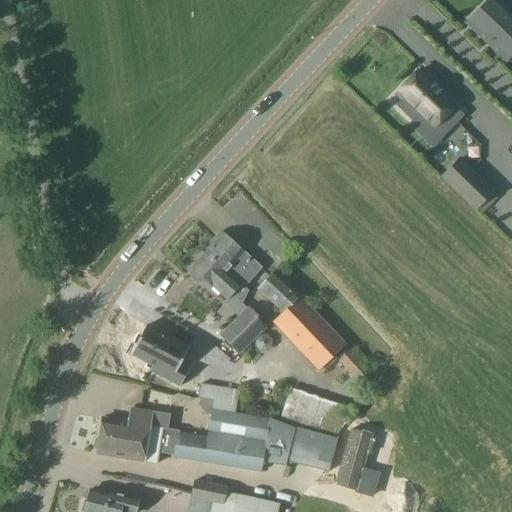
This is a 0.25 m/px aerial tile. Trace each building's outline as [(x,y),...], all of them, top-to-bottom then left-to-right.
[(511,16),(495,0),(488,0),(465,24),(500,57),(511,44),(511,16)] [(455,98),(480,75),(450,44),(426,68),(455,98)] [(418,114),(442,136),(461,115),(451,106),(454,103),(418,70),(396,93),(402,99),(397,104),(413,120),(418,114)] [(511,83),(507,78),(489,95),(496,102),(511,87),(511,83)] [(511,90),(492,108),(506,123),(511,117),(511,90)] [(475,164),(494,154),(480,126),(460,136),(475,164)] [(493,191),(459,159),(441,178),(475,210),(493,191)] [(222,234),(205,253),(245,288),(262,270),(222,234)] [(249,292),(249,291),(205,253),(191,268),(211,287),(212,286),(236,308),(242,302),(249,292)] [(271,323),(318,372),(346,345),(300,296),(299,297),(273,272),(256,290),(282,313),(271,323)] [(219,336),(239,355),(267,327),(248,308),(219,336)] [(143,331),(127,361),(148,372),(146,377),(177,393),(187,374),(178,369),(186,353),(143,331)] [(358,385),(372,373),(348,347),(335,359),(358,385)] [(239,394),(227,391),(201,385),(198,399),(223,404),(235,407),(239,394)] [(286,395),(279,426),(333,439),(341,408),(286,395)] [(160,443),(174,446),(172,458),(237,469),(237,467),(248,469),(259,470),(263,448),(249,446),(251,438),(242,437),(242,435),(207,429),(206,437),(178,433),(179,432),(149,426),(151,413),(130,409),(128,423),(101,418),(98,438),(93,441),(92,449),(95,452),(95,455),(143,463),(156,465),(160,443)] [(351,430),(335,486),(372,496),(377,477),(361,472),(372,435),(351,430)] [(225,487),(194,481),(190,498),(210,502),(222,504),(223,499),(225,487)] [(118,498),(90,491),(87,502),(84,501),(81,511),(134,511),(137,500),(119,495),(118,498)] [(210,502),(207,511),(276,511),(277,511),(223,499),(222,504),(210,502)]
